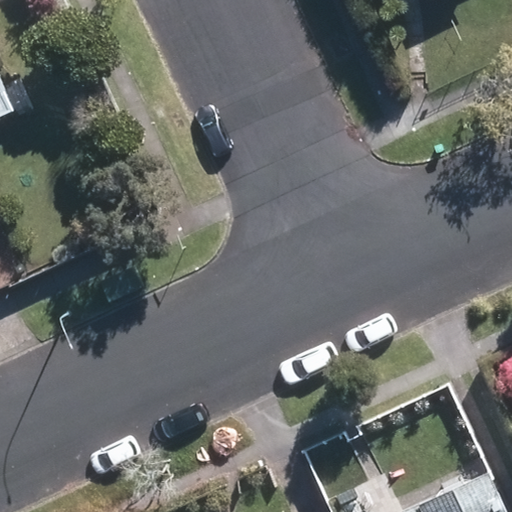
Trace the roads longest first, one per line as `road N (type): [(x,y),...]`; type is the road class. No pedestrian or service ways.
road 1 (residential): [(340,293),(0,449)]
road 2 (residential): [(207,0),(340,293)]
road 3 (residential): [(511,212),(340,293)]
